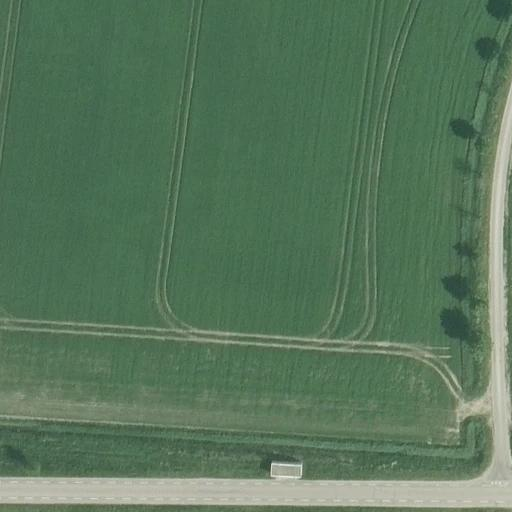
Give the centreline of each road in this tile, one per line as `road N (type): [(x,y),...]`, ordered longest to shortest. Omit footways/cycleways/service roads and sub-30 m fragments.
road 1 (tertiary): [(0,492),(500,494)]
road 2 (unclassified): [(500,494),(488,207),(511,20)]
